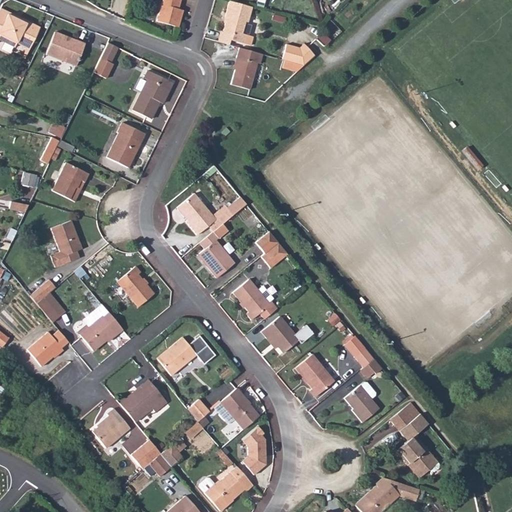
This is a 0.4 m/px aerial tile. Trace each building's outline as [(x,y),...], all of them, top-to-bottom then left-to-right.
[(180,2),(173,0),(157,0),(151,20),(178,28),(183,10),(178,9),(180,2)] [(244,22),(247,22),(251,7),(229,1),(225,17),(226,20),(223,32),(221,31),(218,42),(229,45),(230,40),(250,46),(253,37),(241,34),(244,22)] [(0,8),(0,11),(20,21),(21,19),(0,8)] [(21,19),(20,21),(0,11),(0,40),(14,48),(16,43),(26,48),(29,50),(40,28),(21,19)] [(54,32),(46,54),(76,66),(85,44),(54,32)] [(118,48),(107,43),(93,73),(106,79),(113,65),(110,63),(118,48)] [(303,66),(314,56),(303,44),(299,48),(285,45),(281,60),(303,66)] [(262,54),(239,48),(236,57),(238,58),(230,85),(249,90),(257,63),(260,64),(262,54)] [(288,62),(281,60),(279,66),(287,68),(288,62)] [(146,80),(131,110),(150,119),(161,98),(164,99),(172,83),(147,71),(143,79),(146,80)] [(72,116),(67,114),(63,122),(68,124),(72,116)] [(65,128),(53,122),(48,133),(60,138),(65,128)] [(130,159),(138,143),(139,144),(144,134),(121,123),(117,133),(118,134),(106,158),(127,168),(131,160),(130,159)] [(229,132),(226,128),(221,132),(225,136),(229,132)] [(58,141),(51,138),(40,160),(47,164),(58,141)] [(467,146),(461,151),(477,171),(483,166),(467,146)] [(88,174),(65,163),(51,191),(68,199),(74,187),(76,188),(80,180),(84,183),(88,174)] [(36,175),(23,172),(20,185),(33,188),(36,175)] [(68,199),(74,202),(84,183),(80,180),(76,188),(74,187),(68,199)] [(215,220),(193,193),(176,208),(186,220),(185,222),(196,235),(215,220)] [(232,216),(245,205),(239,197),(226,208),(232,216)] [(27,205),(10,202),(8,209),(24,212),(27,205)] [(70,221),(50,228),(59,252),(50,256),(54,268),(79,258),(76,251),(81,249),(70,221)] [(208,265),(206,267),(215,278),(233,264),(214,241),(227,231),(222,224),(198,243),(204,249),(199,253),(208,265)] [(277,243),(268,232),(253,244),(262,255),(277,243)] [(260,257),(269,268),(286,254),(277,243),(262,255),(260,257)] [(196,255),(206,267),(208,265),(199,253),(196,255)] [(140,273),(135,267),(116,282),(137,307),(153,294),(145,284),(143,286),(140,282),(142,281),(137,275),(140,273)] [(247,279),(231,293),(248,312),(245,314),(250,320),(259,314),(263,319),(273,311),(247,279)] [(55,288),(48,280),(29,296),(35,304),(44,297),(49,292),(55,288)] [(114,333),(116,335),(122,329),(108,313),(102,318),(102,317),(79,336),(92,351),(106,340),(114,333)] [(334,314),(328,319),(332,325),(339,320),(334,314)] [(278,344),(276,346),(277,347),(282,353),(298,341),(300,344),(312,334),(305,325),(294,335),(278,317),(260,332),(265,338),(268,336),(273,342),(275,341),(278,344)] [(51,356),(61,348),(68,342),(58,331),(51,336),(47,332),(26,350),(40,367),(52,357),(51,356)] [(8,339),(0,332),(0,346),(1,348),(8,339)] [(107,342),(116,335),(114,333),(106,340),(107,342)] [(169,350),(157,360),(170,376),(195,355),(203,365),(214,355),(198,336),(187,345),(181,337),(168,348),(169,350)] [(265,338),(274,349),(277,347),(276,346),(278,344),(275,341),(273,342),(268,336),(265,338)] [(53,358),(63,350),(61,348),(51,356),(52,357),(53,358)] [(373,359),(364,348),(353,357),(362,368),(373,359)] [(311,354),(294,368),(302,378),(304,377),(307,381),(306,383),(311,389),(309,391),(314,397),(333,381),(311,354)] [(373,372),(374,374),(381,369),(373,359),(362,368),(359,370),(366,378),(373,372)] [(166,402),(147,380),(119,404),(134,422),(151,408),(154,412),(166,402)] [(378,408),(359,385),(343,398),(352,409),(351,410),(361,423),(378,408)] [(248,405),(249,404),(235,389),(219,402),(242,429),(258,416),(248,405)] [(399,392),(395,396),(398,401),(403,397),(399,392)] [(208,412),(198,400),(186,409),(196,421),(197,421),(208,412)] [(402,409),(411,421),(398,431),(406,441),(414,435),(427,424),(409,403),(402,409)] [(105,448),(129,429),(113,409),(106,414),(109,417),(91,432),(105,448)] [(398,431),(411,421),(402,409),(389,420),(398,431)] [(208,412),(197,421),(202,426),(212,417),(208,412)] [(201,428),(196,422),(185,432),(190,438),(201,428)] [(257,425),(241,441),(246,446),(246,457),(241,462),(253,475),(265,464),(264,432),(257,425)] [(406,441),(395,451),(404,462),(406,461),(419,477),(428,470),(424,466),(433,459),(414,435),(406,441)] [(148,440),(130,454),(142,468),(148,464),(159,454),(148,440)] [(183,448),(176,440),(170,444),(177,452),(183,448)] [(177,452),(170,444),(159,454),(170,467),(181,457),(177,452)] [(232,463),(219,449),(215,452),(228,467),(232,463)] [(159,454),(148,464),(159,477),(170,467),(159,454)] [(243,489),(245,491),(252,485),(235,467),(214,486),(213,485),(203,493),(219,511),(232,500),(231,500),(243,489)] [(379,511),(397,496),(398,495),(387,483),(390,480),(382,478),(375,484),(376,485),(354,505),(360,511),(379,511)] [(397,496),(403,498),(407,486),(390,480),(387,483),(398,495),(397,496)] [(407,486),(403,498),(415,501),(419,490),(407,486)] [(129,487),(126,490),(131,496),(134,492),(129,487)] [(198,511),(184,496),(165,511),(198,511)]
